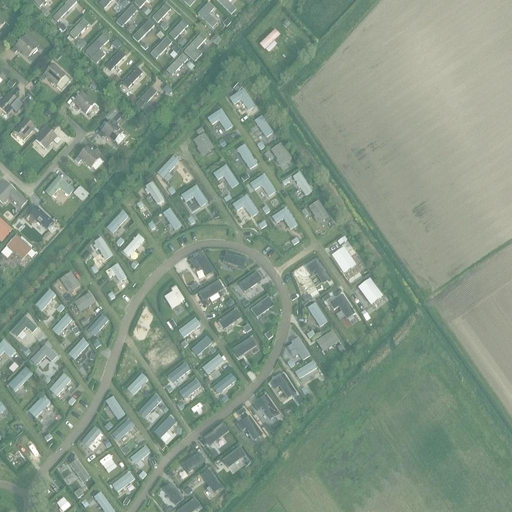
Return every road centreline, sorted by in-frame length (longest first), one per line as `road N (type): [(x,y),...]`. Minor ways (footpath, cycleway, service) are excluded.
road 1 (unknown): [(234,108),(324,241),(278,281)]
road 2 (unknown): [(75,255),(195,434)]
road 3 (unknown): [(166,265),(207,314),(248,392)]
